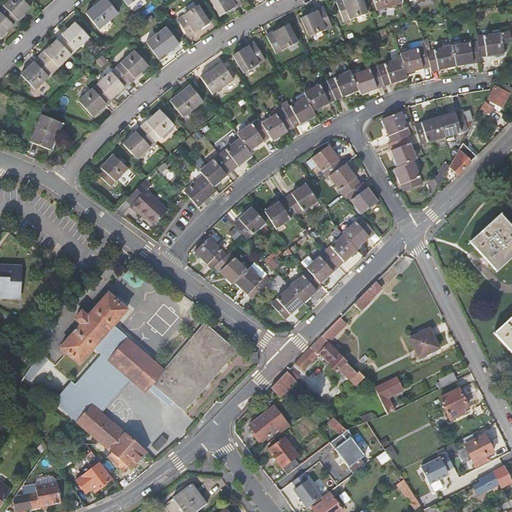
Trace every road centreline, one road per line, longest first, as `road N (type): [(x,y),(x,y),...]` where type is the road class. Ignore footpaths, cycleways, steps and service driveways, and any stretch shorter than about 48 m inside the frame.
road 1 (residential): [(56,185),(196,58),(295,0)]
road 2 (residential): [(168,267),(213,208),(260,170),(345,122)]
road 3 (residential): [(407,232),(511,435)]
road 4 (residential): [(284,355),(407,232)]
road 5 (residential): [(345,122),(389,100),(491,79)]
road 6 (residential): [(168,267),(284,355)]
road 7 (residential): [(407,232),(511,135)]
road 8 (residential): [(56,185),(168,267)]
road 9 (residential): [(99,511),(135,494),(207,433)]
road 10 (residential): [(345,122),(407,232)]
